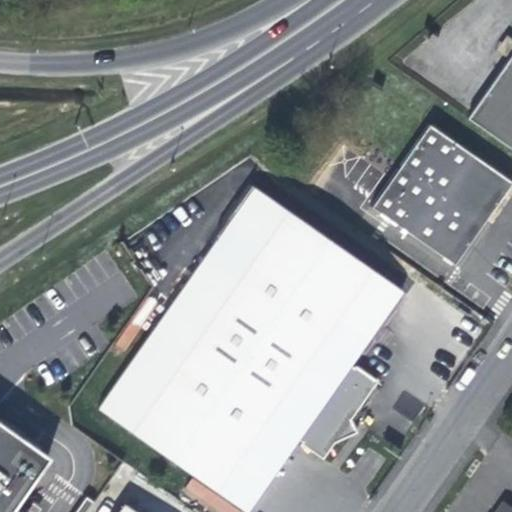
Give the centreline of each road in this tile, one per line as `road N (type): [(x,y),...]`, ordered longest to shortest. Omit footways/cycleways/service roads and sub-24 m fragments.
road 1 (secondary): [(327,0),(138,116),(0,176)]
road 2 (secondary): [(0,266),(207,128),(288,62)]
road 3 (secondary): [(0,194),(288,62)]
road 4 (secondary): [(285,0),(181,45),(83,64),(0,62)]
road 5 (unclassified): [(385,511),(511,331)]
